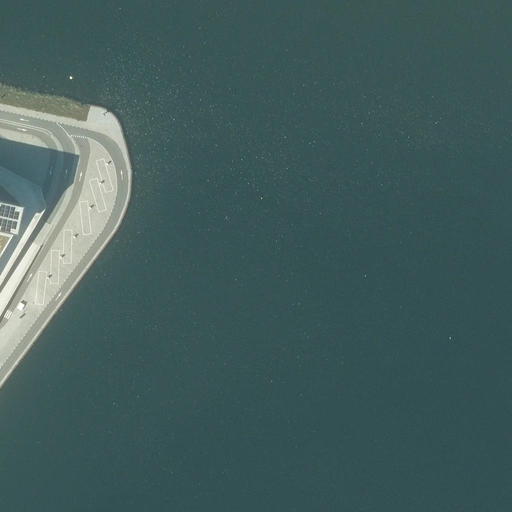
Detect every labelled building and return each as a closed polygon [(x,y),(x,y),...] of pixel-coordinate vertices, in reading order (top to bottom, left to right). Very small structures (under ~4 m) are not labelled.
[(103,197),(112,200),(115,188),(105,186),(103,197)] [(107,212),(112,203),(106,200),(102,209),(107,212)] [(97,208),(90,217),(100,224),(107,215),(97,208)] [(0,210),(0,254),(9,238),(15,214),(0,210)] [(79,254),(94,234),(86,228),(71,248),(79,254)]
